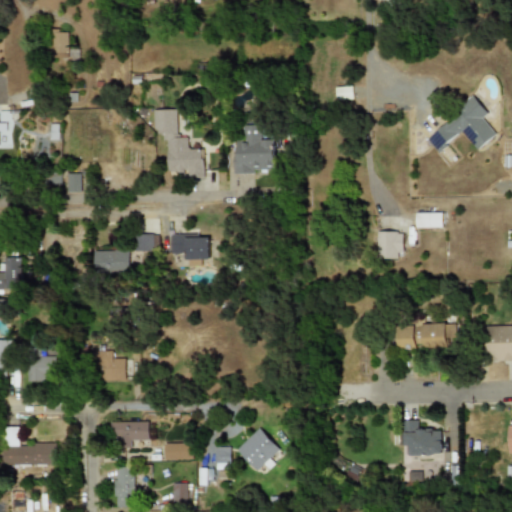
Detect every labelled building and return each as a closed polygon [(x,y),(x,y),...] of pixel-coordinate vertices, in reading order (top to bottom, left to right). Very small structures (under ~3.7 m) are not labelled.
[(67,31),(47,31),(47,57),(68,57),(67,31)] [(335,100),(352,99),(351,86),(334,87),(335,100)] [(486,111),(474,96),(425,137),(438,153),(462,133),(476,150),(494,136),(478,117),(486,111)] [(177,109),(153,109),(154,133),(164,133),(166,175),(204,173),(203,147),(190,148),(190,134),(178,135),(177,109)] [(233,174),(275,173),(274,135),(264,136),(264,124),(243,125),(244,141),(233,141),(233,174)] [(80,191),(80,174),(66,173),(66,191),(80,191)] [(442,227),(442,213),(415,213),(415,227),(442,227)] [(376,257),(401,258),(402,232),(376,231),(376,257)] [(135,251),(157,250),(157,233),(135,233),(135,251)] [(209,260),(208,237),(198,237),(198,234),(170,234),(170,254),(186,254),(186,266),(200,266),(200,260),(209,260)] [(128,251),(92,252),(93,271),(128,271),(128,251)] [(21,258),(5,259),(6,289),(22,289),(21,258)] [(422,348),(446,347),(445,323),(421,324),(422,348)] [(511,325),(484,326),(486,361),(511,360),(511,325)] [(414,327),(391,327),(392,348),(415,348),(414,327)] [(112,350),(99,351),(100,380),(129,380),(128,358),(112,359),(112,350)] [(27,381),(45,381),(45,377),(55,377),(55,356),(27,356),(27,381)] [(401,446),(407,445),(407,455),(441,454),(440,429),(417,430),(417,420),(401,420),(401,446)] [(148,421),(110,422),(111,446),(148,445),(148,421)] [(255,471),(263,463),(264,463),(279,449),(258,427),(235,449),(255,471)] [(56,464),(56,443),(2,445),(3,465),(56,464)] [(192,443),(163,443),(163,459),(192,459),(192,443)] [(214,468),(229,468),(229,446),(215,446),(214,468)] [(134,507),(135,467),(115,466),(114,507),(134,507)] [(170,502),(185,502),(186,483),(171,483),(170,502)]
